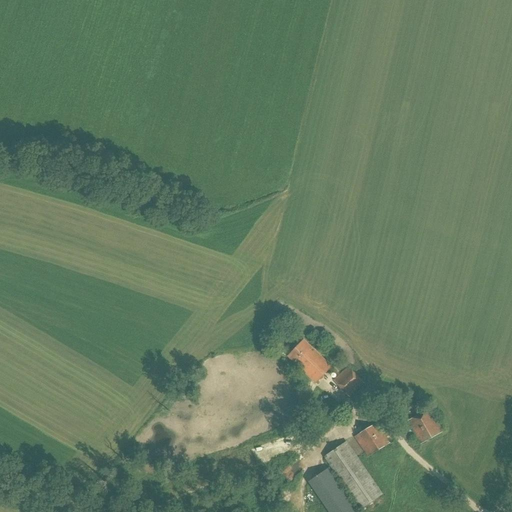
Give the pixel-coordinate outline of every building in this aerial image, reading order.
[(316,383),(332,367),(303,339),(287,356),(316,383)] [(349,398),(364,383),(348,366),(333,380),(349,398)] [(312,411),(316,402),(301,395),(297,405),(312,411)] [(444,432),(441,427),(431,408),(407,421),(413,432),(418,429),(424,442),(444,432)] [(368,457),(388,443),(376,423),(355,437),(368,457)] [(361,509),(382,494),(346,442),(325,457),(361,509)] [(330,511),(357,511),(328,470),(310,482),(330,511)]
